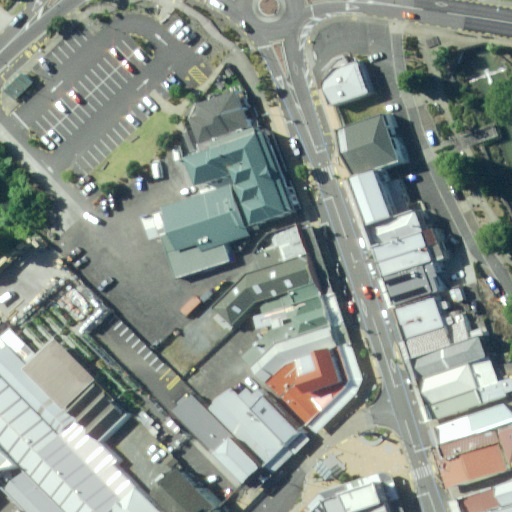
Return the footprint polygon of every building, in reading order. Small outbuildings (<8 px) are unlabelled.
[(329,82),(336,103),(376,90),(366,60),(359,62),(341,68),(333,77),(329,82)] [(23,73),(6,91),(15,101),(33,83),(23,73)] [(198,117),(189,120),(196,141),(238,127),(248,124),(237,90),(194,104),(196,110),(198,117)] [(357,176),(359,176),(382,168),(406,160),(391,114),(342,130),(357,176)] [(246,226),(292,211),(289,203),(273,154),(266,134),(259,131),(251,133),(248,124),(238,127),(196,141),(199,152),(184,156),(194,185),(228,174),(232,185),(160,208),(168,233),(161,235),(176,279),(230,262),(224,244),(249,235),(246,226)] [(382,168),(359,176),(375,225),(398,217),(382,168)] [(398,217),(375,225),(381,246),(429,231),(423,210),(398,217)] [(262,314),(263,322),(272,320),(274,328),(245,356),(313,425),(351,388),(355,379),(304,223),(273,234),(255,252),(261,269),(251,273),(217,307),(221,311),(216,317),(227,328),(229,326),(232,329),(261,301),(264,314),(262,314)] [(429,231),(381,246),(390,276),(438,262),(449,258),(444,243),(443,243),(438,228),(429,231)] [(438,262),(390,276),(399,306),(445,292),(441,277),(443,277),(438,262)] [(465,299),(462,287),(457,288),(457,291),(454,292),(456,301),(460,300),(461,300),(465,299)] [(446,309),(443,299),(441,295),(402,308),(439,419),(511,395),(511,392),(511,391),(511,379),(505,381),(497,356),(489,334),(488,334),(486,328),(473,332),(468,319),(451,325),(447,313),(446,309)] [(171,332),(201,304),(195,298),(165,327),(171,332)] [(53,346),(48,351),(42,357),(13,328),(4,337),(0,333),(0,476),(8,468),(25,465),(31,471),(12,490),(30,508),(26,511),(164,511),(117,464),(121,460),(103,442),(132,413),(100,381),(102,378),(62,337),(61,339),(56,344),(53,346)] [(252,484),(305,433),(260,388),(254,393),(248,387),(241,395),(234,388),(211,410),(195,394),(179,410),(252,484)] [(511,404),(510,403),(440,426),(461,485),(511,468),(498,427),(511,422),(511,404)] [(173,468),(180,462),(173,454),(166,460),(173,468)] [(329,454),(318,463),(332,479),(342,470),(329,454)] [(224,511),(228,508),(188,468),(177,479),(172,473),(165,480),(170,485),(162,494),(179,511),(224,511)] [(511,511),(511,506),(495,511),(491,511),(511,503),(511,482),(465,498),(469,511),(511,511)] [(397,511),(397,510),(389,484),(333,500),(320,511),(365,511),(367,511),(366,511),(397,511)]
